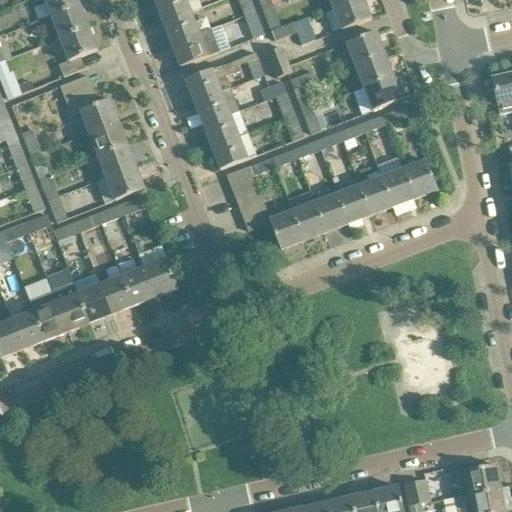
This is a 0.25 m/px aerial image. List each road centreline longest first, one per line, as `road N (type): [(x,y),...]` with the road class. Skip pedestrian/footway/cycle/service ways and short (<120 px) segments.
road 1 (residential): [(231,315),(115,0)]
road 2 (residential): [(219,506),(511,434)]
road 3 (residential): [(483,220),(231,315)]
road 4 (residential): [(231,315),(0,405)]
road 5 (residential): [(483,220),(451,54)]
road 6 (residential): [(511,366),(483,220)]
